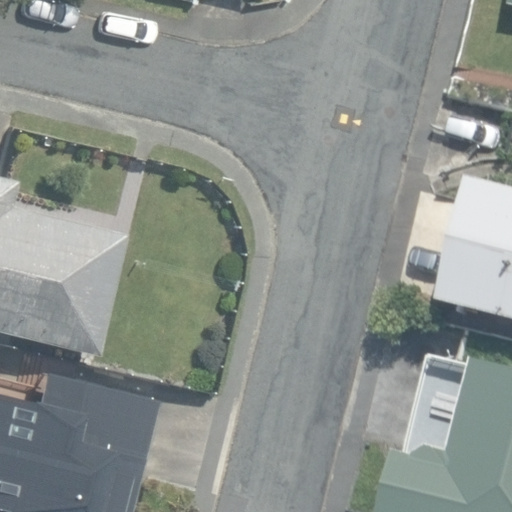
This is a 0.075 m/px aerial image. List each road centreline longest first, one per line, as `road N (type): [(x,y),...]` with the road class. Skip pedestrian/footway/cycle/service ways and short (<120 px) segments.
road 1 (residential): [(365,127),(268,511)]
road 2 (residential): [(365,127),(0,35)]
road 3 (residential): [(394,0),(365,127)]
